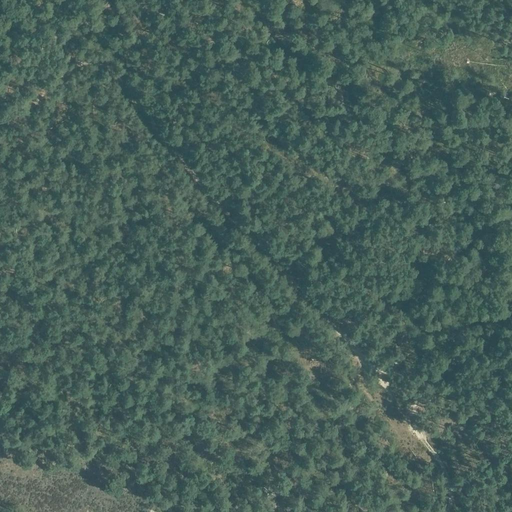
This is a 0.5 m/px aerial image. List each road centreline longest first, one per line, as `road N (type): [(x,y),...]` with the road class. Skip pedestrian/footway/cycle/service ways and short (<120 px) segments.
road 1 (track): [(76,66),(102,69),(117,81),(170,155),(352,345),(412,425)]
road 2 (track): [(376,374),(506,311)]
